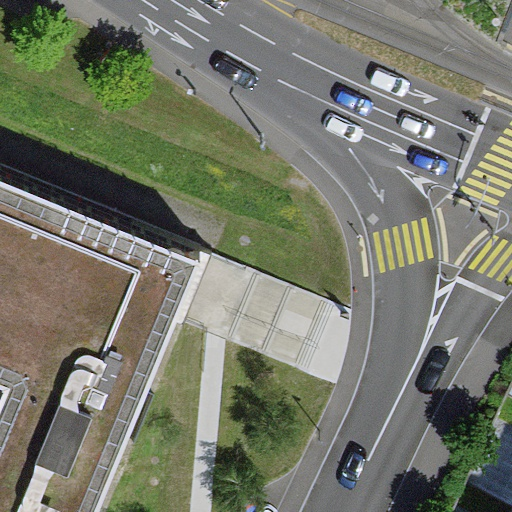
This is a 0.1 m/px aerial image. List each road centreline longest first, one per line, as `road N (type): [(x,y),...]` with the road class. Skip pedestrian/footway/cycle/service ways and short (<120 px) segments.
road 1 (primary): [(288,71),(384,188),(406,241),(426,330)]
road 2 (primary): [(288,71),(511,170)]
road 3 (tertiary): [(426,330),(346,511)]
road 4 (primary): [(177,0),(288,71)]
